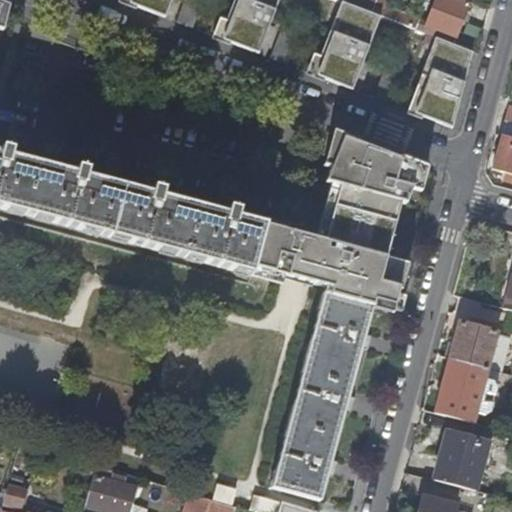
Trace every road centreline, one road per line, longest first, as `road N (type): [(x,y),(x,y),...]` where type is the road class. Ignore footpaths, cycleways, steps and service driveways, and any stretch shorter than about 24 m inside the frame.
road 1 (residential): [(468,161),(33,0)]
road 2 (residential): [(458,196),(375,511)]
road 3 (residential): [(511,6),(468,161)]
